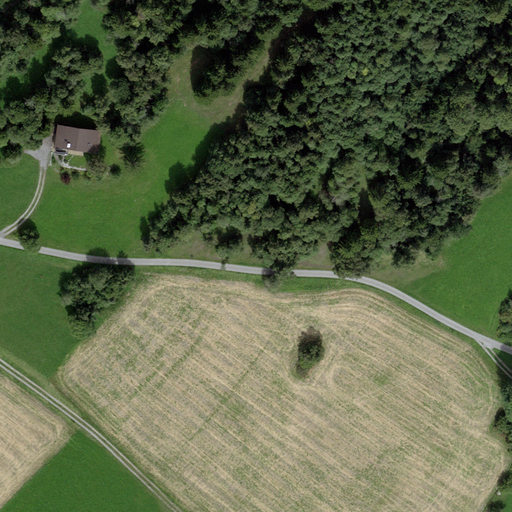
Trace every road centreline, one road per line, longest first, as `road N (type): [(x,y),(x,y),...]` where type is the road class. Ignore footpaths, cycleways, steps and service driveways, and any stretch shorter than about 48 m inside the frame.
road 1 (track): [(0,242),(108,260),(352,275),(511,349)]
road 2 (track): [(0,361),(178,511)]
